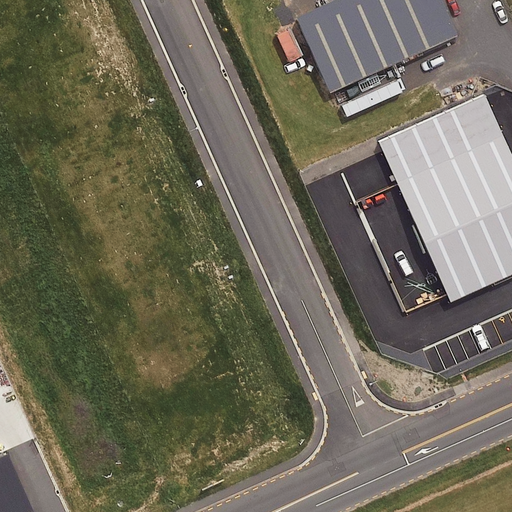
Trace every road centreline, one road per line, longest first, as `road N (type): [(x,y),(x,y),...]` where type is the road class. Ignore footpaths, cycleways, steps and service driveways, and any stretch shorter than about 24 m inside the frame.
road 1 (residential): [(169,0),(374,465)]
road 2 (secondary): [(374,465),(511,403)]
